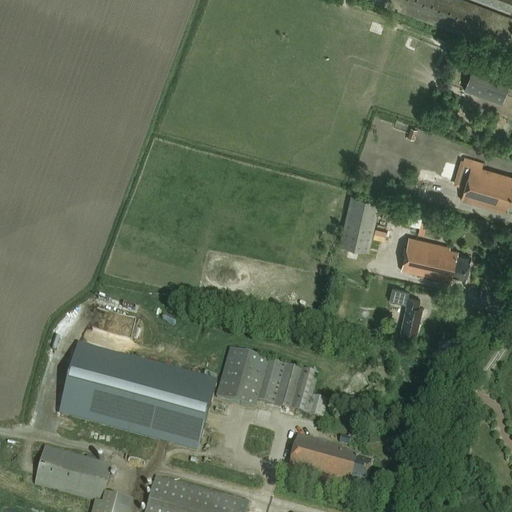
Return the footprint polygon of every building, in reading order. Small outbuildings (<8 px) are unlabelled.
[(504,51),(511,30),(511,17),(466,0),(373,0),(373,1),(504,51)] [(511,6),(511,0),(477,0),(510,13),(511,6)] [(511,76),(475,61),(464,89),(502,104),(511,76)] [(417,130),(411,128),(407,138),(414,140),(417,130)] [(461,199),(504,212),(507,202),(511,203),(511,176),(482,167),(483,163),(473,160),(461,199)] [(369,251),(380,201),(350,194),(339,244),(369,251)] [(422,212),(384,203),(381,217),(419,226),(422,212)] [(458,251),(449,249),(450,246),(408,237),(401,270),(449,280),(452,275),(466,278),(471,257),(457,254),(458,251)] [(391,287),(388,300),(406,304),(400,330),(417,333),(422,308),(418,307),(420,300),(407,297),(408,291),(391,287)] [(93,323),(134,334),(138,319),(130,317),(128,324),(125,323),(127,317),(114,313),(114,312),(105,310),(104,316),(95,314),(93,323)] [(198,452),(217,383),(78,346),(60,414),(198,452)] [(318,374),(230,350),(216,398),(255,409),(257,401),(322,419),(327,401),(312,396),(318,374)] [(342,448),(298,436),(287,473),(348,490),(351,481),(365,485),(371,463),(357,460),(358,455),(346,452),(347,450),(341,449),(342,448)] [(340,437),(338,444),(348,446),(350,440),(340,437)] [(8,439),(5,452),(20,455),(21,450),(35,453),(37,445),(8,439)] [(44,447),(34,485),(94,501),(91,511),(129,511),(132,502),(104,494),(112,465),(94,461),(95,458),(86,455),(85,458),(44,447)] [(245,511),(248,502),(155,476),(144,511),(245,511)]
